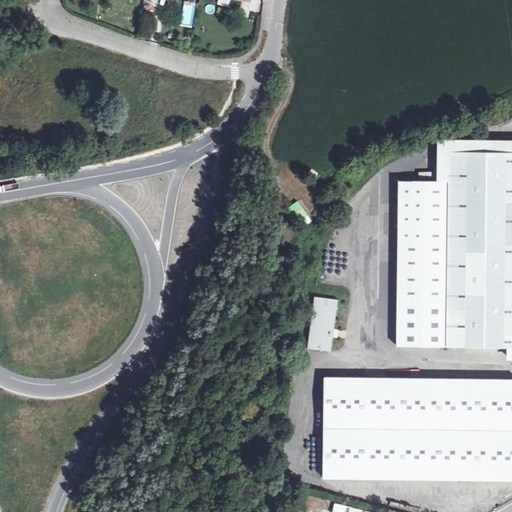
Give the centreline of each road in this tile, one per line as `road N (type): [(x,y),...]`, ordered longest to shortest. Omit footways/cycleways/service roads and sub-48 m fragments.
road 1 (primary): [(52,511),(77,458),(163,329),(209,195),(202,148)]
road 2 (unknown): [(366,355),(359,331),(363,277),(381,182),(457,140),(511,128)]
road 3 (residential): [(262,75),(225,73),(68,24),(52,0)]
road 4 (motorway): [(157,274),(141,339),(105,377),(50,391),(0,379)]
road 5 (unknown): [(511,368),(366,355)]
road 6 (motorway): [(76,179),(134,219),(157,274)]
road 7 (motorway): [(186,154),(157,274)]
